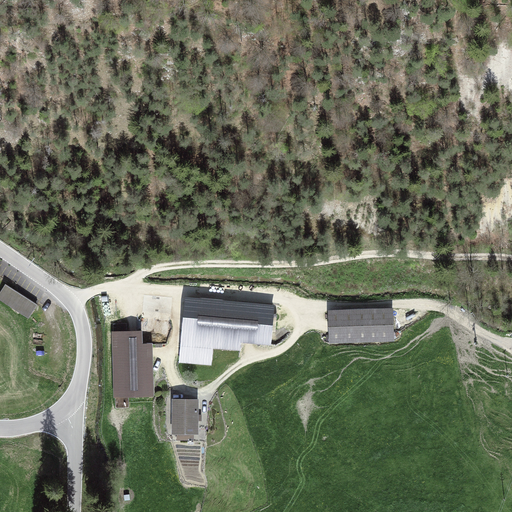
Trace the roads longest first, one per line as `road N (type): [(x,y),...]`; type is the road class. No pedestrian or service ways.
road 1 (track): [(126,283),(311,304),(428,306),(504,343)]
road 2 (track): [(146,270),(381,252),(511,258)]
road 3 (secondary): [(0,249),(79,314),(82,371),(62,409)]
